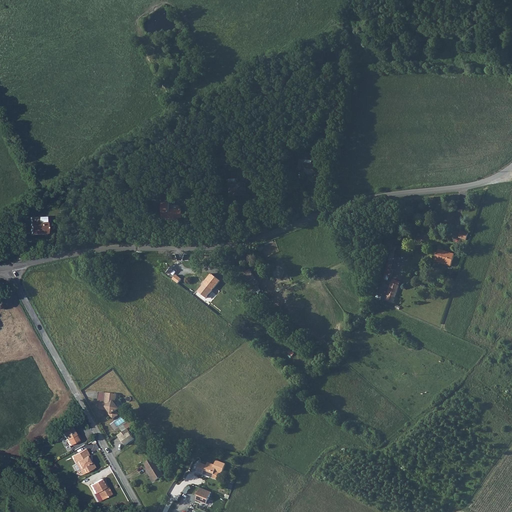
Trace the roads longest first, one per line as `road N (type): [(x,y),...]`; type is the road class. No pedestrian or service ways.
road 1 (unclassified): [(9,267),(112,247),(246,242),(339,205),(466,186),(511,167)]
road 2 (unclassified): [(9,267),(79,399)]
road 3 (residential): [(79,399),(141,511)]
